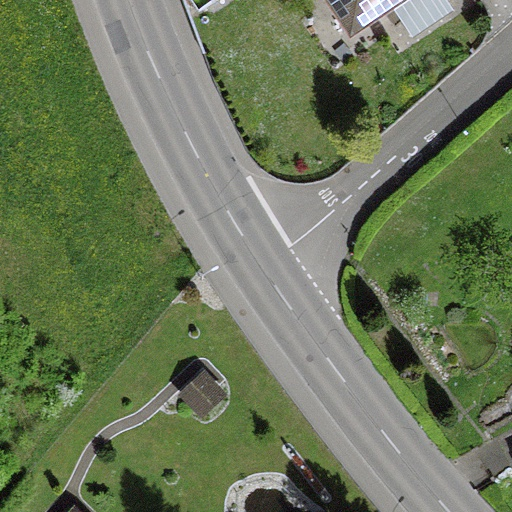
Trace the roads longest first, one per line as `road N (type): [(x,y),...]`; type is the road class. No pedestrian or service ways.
road 1 (residential): [(511,59),(262,276)]
road 2 (secondary): [(262,276),(137,0)]
road 3 (secondary): [(437,511),(307,325),(262,276)]
